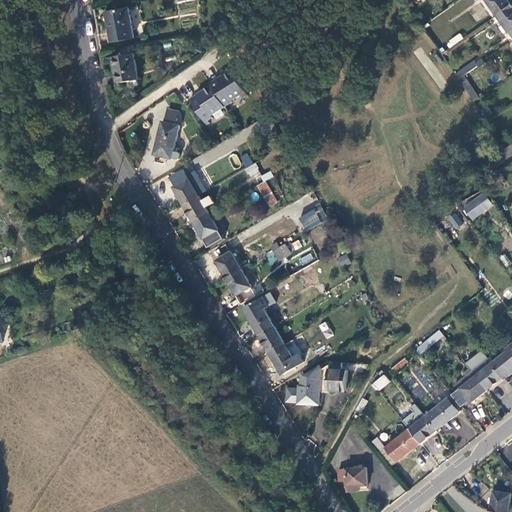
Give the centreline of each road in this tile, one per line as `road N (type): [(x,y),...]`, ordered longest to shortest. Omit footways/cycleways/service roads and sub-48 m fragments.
road 1 (residential): [(79,0),(100,113),(125,173),(337,511)]
road 2 (tertiary): [(405,511),(511,427)]
